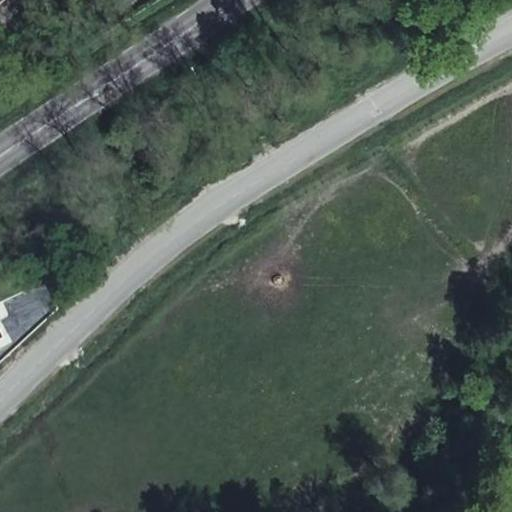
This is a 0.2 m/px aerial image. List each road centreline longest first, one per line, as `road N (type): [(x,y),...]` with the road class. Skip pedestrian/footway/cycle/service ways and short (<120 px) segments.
road 1 (residential): [(0,395),(151,259),(384,107),(511,41)]
road 2 (secondary): [(0,169),(253,0)]
